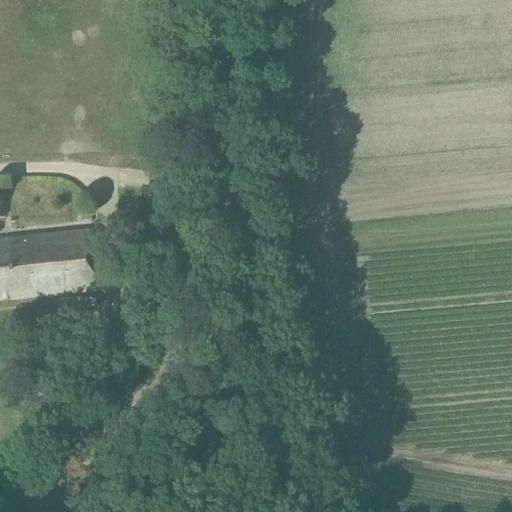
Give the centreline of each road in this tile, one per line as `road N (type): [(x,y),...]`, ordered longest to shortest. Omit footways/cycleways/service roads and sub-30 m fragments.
road 1 (track): [(229,0),(231,151),(310,511)]
road 2 (track): [(253,270),(116,402),(29,511)]
road 3 (track): [(511,225),(249,252)]
